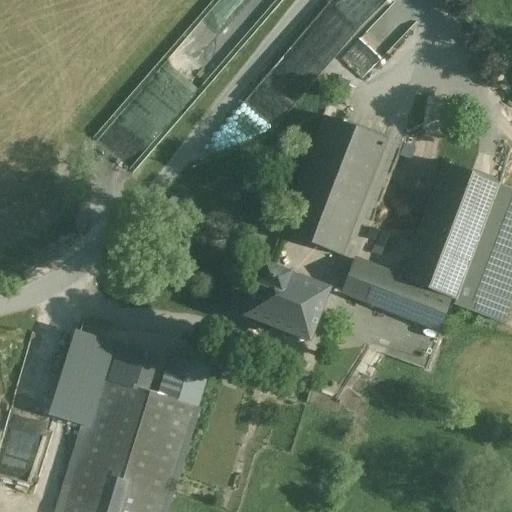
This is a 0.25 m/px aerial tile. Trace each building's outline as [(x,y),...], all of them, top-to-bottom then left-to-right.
[(334,0),(304,35),(331,59),(356,31),(390,62),(423,24),(395,0),(334,0)] [(324,117),(280,233),(341,257),(386,141),(324,117)] [(499,185),(444,164),(400,279),(446,297),(456,301),(499,185)] [(378,252),(393,252),(393,234),(378,234),(378,252)] [(400,279),(353,261),(341,294),(388,312),(389,310),(400,279)] [(326,290),(289,275),(263,265),(256,285),(257,285),(246,314),(245,314),(244,316),(247,317),(307,340),(307,341),(309,341),(310,339),(309,339),(327,292),(328,292),(329,290),(326,289),(326,290)] [(446,297),(400,279),(389,310),(438,329),(448,304),(446,297)] [(158,396),(102,379),(60,511),(164,511),(209,370),(170,358),(158,396)] [(0,452),(0,476),(29,484),(35,460),(0,452)]
